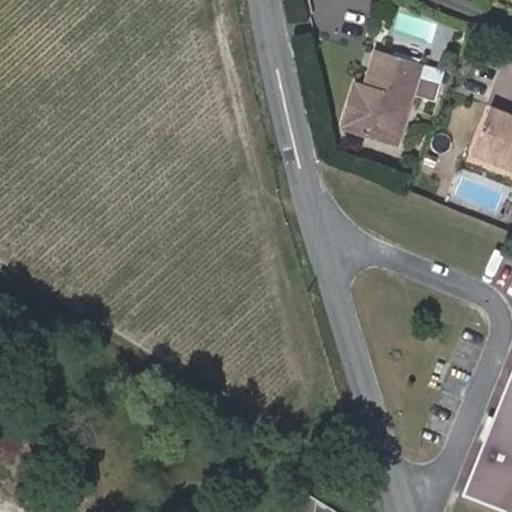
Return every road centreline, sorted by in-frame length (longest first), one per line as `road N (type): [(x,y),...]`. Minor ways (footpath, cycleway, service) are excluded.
road 1 (residential): [(405,511),(444,472),(501,323),(479,292),(362,248),(320,247)]
road 2 (residential): [(401,511),(320,247)]
road 3 (residential): [(320,247),(261,0)]
